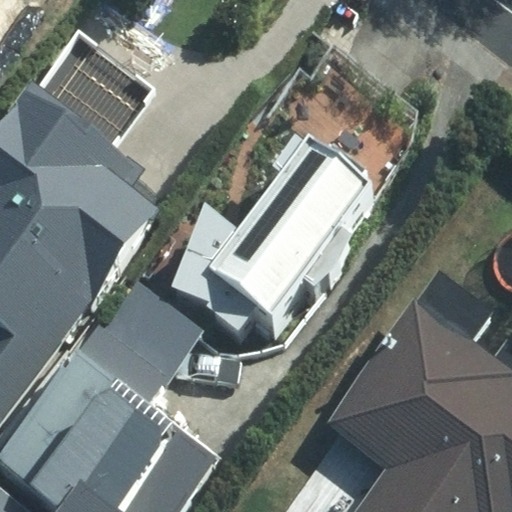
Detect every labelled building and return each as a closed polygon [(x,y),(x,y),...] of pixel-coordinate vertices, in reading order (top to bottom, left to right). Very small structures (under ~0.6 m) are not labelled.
[(0,0),(0,74),(60,0),(0,0)] [(165,170),(55,86),(0,156),(0,311),(9,318),(0,328),(0,419),(12,428),(179,213),(149,190),(165,170)] [(267,240),(228,212),(192,290),(261,339),(283,309),(305,324),(402,187),(337,142),(267,240)] [(197,511),(235,464),(161,408),(217,335),(156,289),(20,467),(80,511),(82,511),(93,499),(110,511),(197,511)] [(511,511),(511,364),(441,309),(353,422),(408,464),(370,511),(511,511)]
